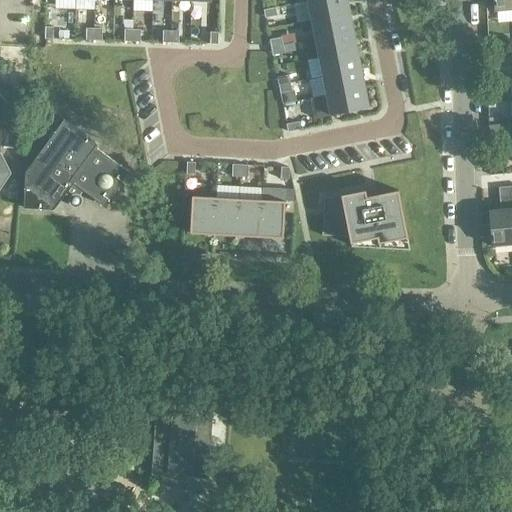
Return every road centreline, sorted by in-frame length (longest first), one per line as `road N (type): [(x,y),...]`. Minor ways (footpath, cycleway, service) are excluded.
road 1 (residential): [(375,0),(398,126),(272,154),(177,149),(161,62),(239,61),(240,0)]
road 2 (tertiary): [(0,283),(319,304),(469,302)]
road 3 (residential): [(469,302),(459,0)]
road 4 (residential): [(461,511),(469,302)]
